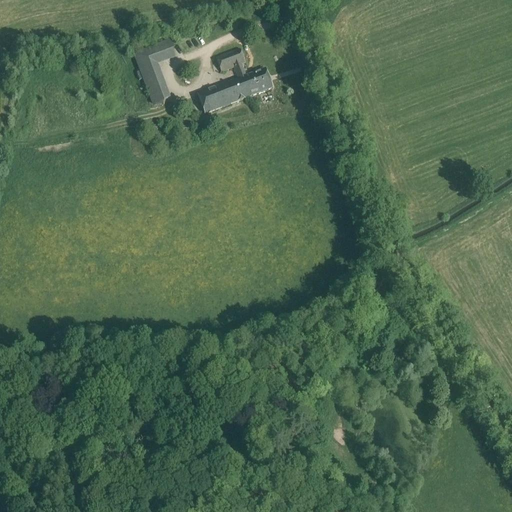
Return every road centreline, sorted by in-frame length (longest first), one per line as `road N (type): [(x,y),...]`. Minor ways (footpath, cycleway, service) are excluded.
road 1 (track): [(285,0),(393,265),(511,438)]
road 2 (track): [(223,511),(393,265)]
